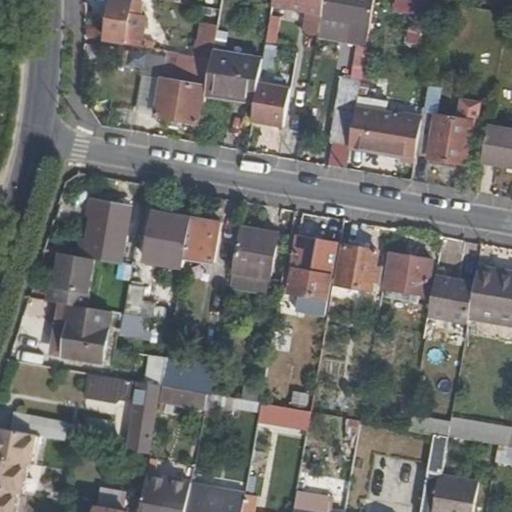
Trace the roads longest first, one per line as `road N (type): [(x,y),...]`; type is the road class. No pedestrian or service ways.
road 1 (residential): [(37,140),(511,223)]
road 2 (unclassified): [(37,140),(44,0)]
road 3 (residential): [(0,259),(37,140)]
